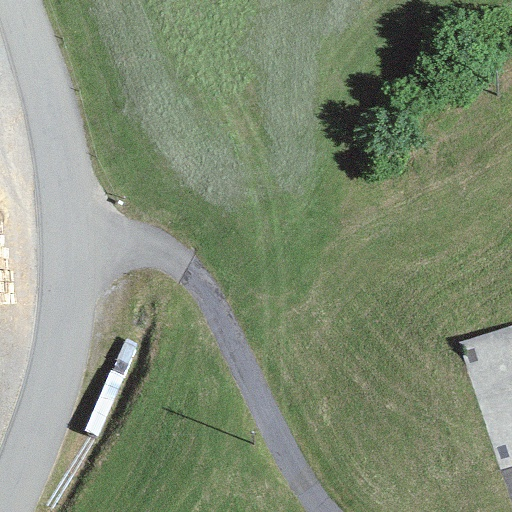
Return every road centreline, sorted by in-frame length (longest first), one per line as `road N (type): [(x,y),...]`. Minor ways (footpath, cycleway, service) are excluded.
road 1 (unclassified): [(13,0),(63,161),(71,239),(56,378),(1,511)]
road 2 (track): [(71,239),(145,249),(190,273),(320,511)]
